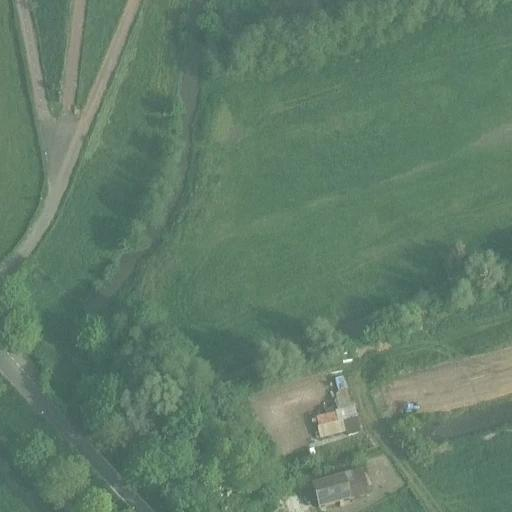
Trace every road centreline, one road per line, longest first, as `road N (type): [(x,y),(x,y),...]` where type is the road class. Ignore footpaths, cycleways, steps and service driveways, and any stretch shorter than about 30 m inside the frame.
road 1 (unclassified): [(142,511),(0,361)]
road 2 (track): [(63,154),(87,119),(134,0)]
road 3 (unclassified): [(0,284),(41,225),(63,154)]
